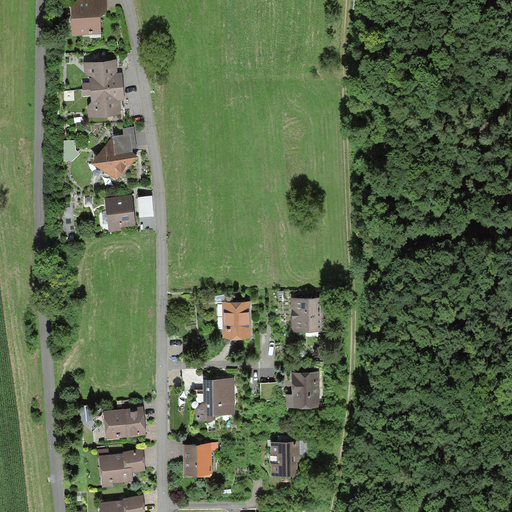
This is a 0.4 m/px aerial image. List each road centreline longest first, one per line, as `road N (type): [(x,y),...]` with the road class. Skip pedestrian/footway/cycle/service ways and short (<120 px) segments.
road 1 (residential): [(163,511),(159,188),(126,0)]
road 2 (track): [(345,0),(355,286),(335,511)]
road 3 (residential): [(41,0),(44,354),(62,511)]
